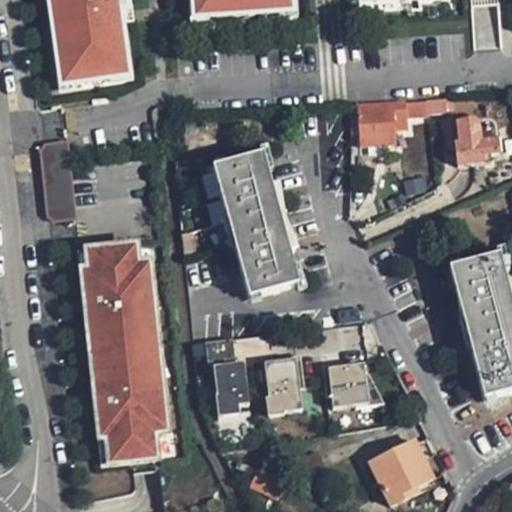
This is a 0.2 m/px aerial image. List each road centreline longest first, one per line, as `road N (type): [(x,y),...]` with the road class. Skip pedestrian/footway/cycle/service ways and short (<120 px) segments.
road 1 (residential): [(39,511),(0,133)]
road 2 (residential): [(332,229),(481,486)]
